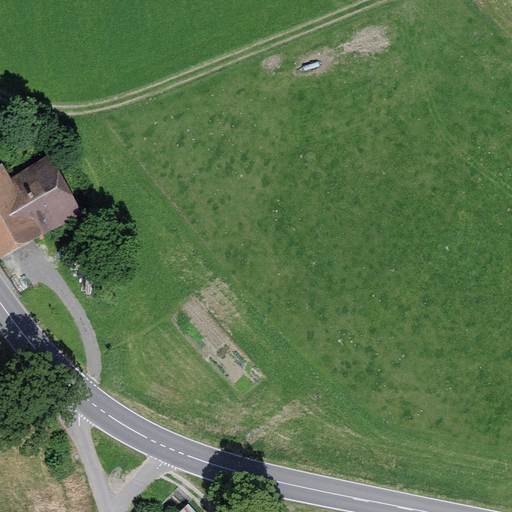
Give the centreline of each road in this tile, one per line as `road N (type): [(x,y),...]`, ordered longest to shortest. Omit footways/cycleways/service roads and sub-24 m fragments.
road 1 (track): [(0,94),(36,108),(92,109),(379,0)]
road 2 (secondary): [(171,449),(264,478),(428,511)]
road 3 (unclassified): [(80,392),(81,429),(105,511)]
road 4 (secondary): [(0,302),(80,392)]
